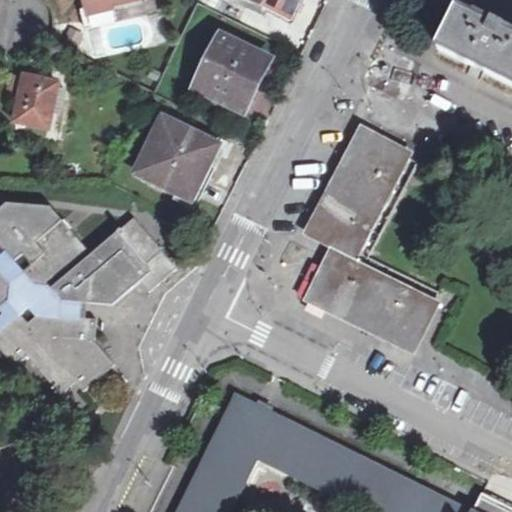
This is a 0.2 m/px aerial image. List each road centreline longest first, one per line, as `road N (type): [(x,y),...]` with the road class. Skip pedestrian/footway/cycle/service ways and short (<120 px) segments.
road 1 (residential): [(208,310),(511,456)]
road 2 (residential): [(208,310),(344,33)]
road 3 (residential): [(109,511),(208,310)]
road 4 (residential): [(344,33),(511,117)]
